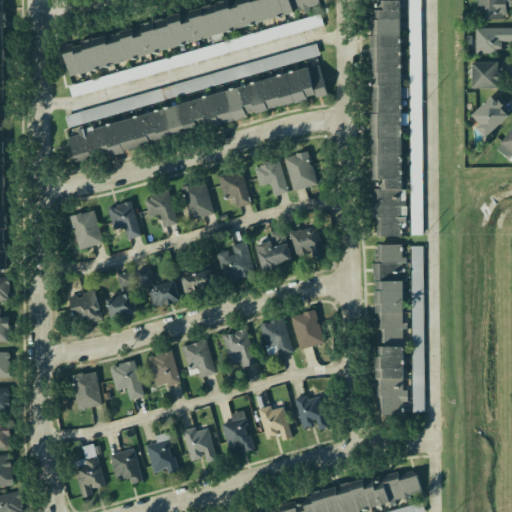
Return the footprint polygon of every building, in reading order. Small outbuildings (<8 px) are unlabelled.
[(225,0),(56,48),(64,76),(315,5),(313,0),(225,0)] [(367,0),(370,235),(401,235),(398,0),(367,0)] [(409,0),(410,235),(422,235),(422,104),(416,104),(412,104),(412,89),(421,89),(420,0),(409,0)] [(511,0),(477,0),(477,18),(507,19),(507,6),(511,6),(511,0)] [(475,52),(501,53),(502,42),(511,42),(511,28),(476,28),(475,52)] [(502,62),(472,62),(472,88),(502,88),(502,62)] [(65,137),(73,164),(324,93),(316,66),(65,137)] [(510,114),(492,96),(472,115),(480,124),(476,127),(486,138),(510,114)] [(511,128),(497,149),(510,159),(511,156),(511,128)] [(316,186),(309,152),(285,157),(292,191),(316,186)] [(271,183),(273,195),(286,193),(281,162),(256,166),(258,185),(271,183)] [(218,176),(225,200),(234,197),(238,208),(251,204),(240,169),(218,176)] [(214,214),(204,180),(181,187),(190,220),(214,214)] [(144,198),(150,218),(159,215),(163,228),(178,224),(168,191),(144,198)] [(127,240),(140,236),(132,201),(108,207),(113,231),(124,228),(127,240)] [(71,215),(77,249),(102,244),(96,211),(71,215)] [(289,233),(296,256),(311,251),(314,259),(325,256),(316,225),(289,233)] [(292,262),(283,229),(270,233),(272,240),(255,245),(262,270),(292,262)] [(255,274),(246,241),(229,246),(230,250),(218,253),(226,282),(255,274)] [(373,244),(376,416),(404,415),(401,244),(373,244)] [(411,247),(413,380),(424,380),(422,247),(411,247)] [(180,300),(175,280),(155,286),(150,267),(136,271),(141,287),(147,285),(154,308),(180,300)] [(184,293),(215,285),(210,269),(180,278),(184,293)] [(121,291),(136,287),(132,271),(117,275),(121,291)] [(9,277),(0,277),(0,301),(9,301),(9,277)] [(76,295),(69,296),(73,319),(88,316),(89,323),(102,320),(96,291),(76,295)] [(106,301),(113,321),(139,313),(132,292),(106,301)] [(324,344),(316,310),(292,316),(299,349),(324,344)] [(0,341),(9,341),(8,316),(0,316),(0,341)] [(279,356),(293,352),(283,318),(260,325),(269,355),(277,352),(279,356)] [(227,357),(240,355),(242,367),(255,364),(248,329),(223,334),(227,357)] [(216,373),(206,339),(182,346),(188,369),(198,366),(201,378),(216,373)] [(181,382),(171,350),(148,357),(157,389),(181,382)] [(10,352),(0,352),(0,377),(10,377),(10,352)] [(129,400),(144,397),(135,360),(110,366),(116,390),(127,388),(129,400)] [(101,407),(98,372),(74,374),(77,409),(101,407)] [(0,412),(10,413),(10,387),(0,387),(0,412)] [(302,429),(316,425),(318,430),(329,427),(321,397),(308,400),(307,396),(295,399),(302,429)] [(266,439),(280,435),(282,441),(292,438),(283,407),(272,410),(271,406),(258,409),(266,439)] [(222,423),(228,451),(243,448),(244,451),(252,450),(244,411),(230,414),(232,421),(222,423)] [(0,424),(0,448),(9,448),(9,424),(0,424)] [(182,431),(191,461),(204,458),(206,463),(217,459),(208,428),(196,432),(195,427),(182,431)] [(177,471),(168,433),(155,436),(157,443),(146,445),(153,472),(167,469),(168,473),(177,471)] [(117,481),(130,477),(132,484),(143,481),(133,449),(110,455),(117,481)] [(105,485),(97,455),(73,462),(83,498),(93,495),(91,489),(105,485)] [(0,487),(12,487),(11,456),(0,456),(0,487)] [(351,511),(419,491),(412,469),(273,511),(351,511)] [(0,511),(22,511),(19,492),(0,495),(0,511)]
